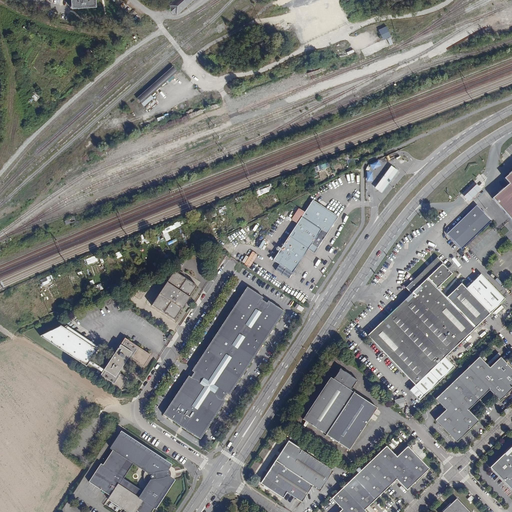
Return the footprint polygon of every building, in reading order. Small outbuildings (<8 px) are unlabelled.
[(96,7),(96,0),(70,0),(71,8),(96,7)] [(111,0),(130,16),(134,11),(121,0),(111,0)] [(174,0),(169,5),(171,7),(169,8),(173,13),(175,11),(176,13),(191,0),(174,0)] [(143,19),(134,11),(130,16),(138,23),(143,19)] [(387,26),(379,30),(384,40),(392,37),(387,26)] [(361,30),(352,34),(356,44),(366,40),(361,30)] [(95,64),(97,66),(101,62),(96,57),(92,60),(92,61),(95,64)] [(178,72),(173,66),(137,98),(141,103),(178,72)] [(370,165),(372,170),(381,166),(378,160),(370,165)] [(391,166),(375,188),(382,193),(398,171),(391,166)] [(492,198),(511,221),(511,173),(506,179),(510,183),(509,184),(492,198)] [(282,275),(287,278),(288,279),(308,249),(314,253),(322,240),(337,217),(312,200),(304,213),(299,209),(292,220),(297,224),(272,260),(279,264),(285,269),(282,275)] [(459,222),(472,239),(491,220),(476,205),(459,222)] [(461,249),(472,239),(459,222),(446,234),(461,249)] [(413,293),(367,336),(415,385),(409,391),(419,401),(454,368),(445,359),(506,300),(482,275),(467,289),(462,284),(447,298),(438,289),(453,275),(438,259),(408,288),(413,293)] [(275,270),(282,275),(285,269),(279,264),(275,270)] [(196,286),(173,271),(150,306),(174,321),(196,286)] [(282,311),(275,307),(276,306),(275,305),(274,306),(269,302),(267,301),(266,302),(267,303),(266,304),(260,300),(261,299),(262,299),(262,298),(260,296),(260,297),(255,293),(253,291),(253,292),(247,288),(246,287),(245,288),(246,289),(242,294),(240,296),(241,296),(237,302),(237,301),(236,303),(232,309),(230,311),(231,311),(227,317),(227,316),(226,318),(226,319),(223,324),(222,324),(220,326),(221,327),(218,332),(217,331),(216,333),(217,333),(253,357),(253,358),(255,356),(254,355),(258,350),(259,348),(263,342),(263,343),(265,341),(264,340),(268,335),(270,333),(269,333),(273,327),(273,328),(274,326),(274,325),(277,320),(278,320),(279,318),(283,311),(282,310),(282,311)] [(65,327),(62,326),(40,336),(85,367),(96,350),(95,349),(87,344),(85,338),(81,339),(79,334),(76,335),(73,330),(70,331),(68,326),(65,327)] [(196,364),(197,364),(193,370),(192,369),(191,371),(193,372),(193,371),(194,372),(190,378),(189,377),(188,376),(187,377),(188,378),(184,384),(183,383),(182,385),(183,385),(179,391),(179,390),(177,392),(178,393),(174,398),(172,401),(171,400),(168,405),(169,406),(167,408),(168,408),(164,414),(164,413),(162,415),(164,416),(170,419),(169,420),(172,421),(177,424),(180,426),(180,427),(183,429),(183,428),(186,429),(185,430),(190,434),(191,433),(193,435),(198,439),(199,438),(200,439),(205,433),(204,433),(206,430),(207,430),(210,426),(209,425),(211,423),(210,422),(214,417),(215,417),(216,415),(215,415),(219,409),(220,409),(221,408),(220,407),(224,402),(225,400),(224,399),(223,400),(222,399),(226,393),(228,394),(227,394),(229,395),(230,393),(233,388),(235,386),(234,386),(238,380),(238,381),(240,378),(239,378),(243,372),(244,371),(246,367),(253,357),(217,333),(213,339),(212,339),(211,341),(212,341),(208,347),(207,346),(206,348),(207,349),(203,355),(202,354),(201,356),(202,357),(198,362),(197,362),(196,364)] [(96,347),(85,338),(87,344),(95,349),(96,347)] [(120,390),(123,385),(125,380),(126,378),(116,372),(118,369),(119,369),(121,367),(121,365),(127,357),(141,366),(142,366),(143,366),(149,357),(149,355),(124,338),(99,377),(118,390),(120,390)] [(480,356),(435,399),(446,409),(435,419),(456,442),(478,421),(469,411),(490,390),(499,401),(511,388),(511,368),(501,357),(490,368),(480,356)] [(87,363),(101,373),(103,371),(89,361),(87,363)] [(331,378),(303,420),(352,452),(380,410),(352,392),(359,381),(341,369),(334,380),(331,378)] [(398,408),(404,407),(404,398),(394,400),(395,405),(397,404),(398,408)] [(111,494),(109,496),(107,499),(126,511),(135,511),(136,511),(137,511),(151,511),(154,508),(152,507),(171,478),(170,478),(168,477),(168,475),(169,474),(169,472),(168,472),(167,470),(168,469),(169,467),(119,435),(110,448),(112,450),(102,465),(100,464),(88,482),(101,491),(102,488),(111,494)] [(333,471),(289,442),(261,483),(282,497),(286,492),(302,502),(313,486),(320,491),(333,471)] [(386,446),(331,499),(342,509),(339,511),(366,511),(364,510),(396,479),(407,490),(429,469),(408,447),(396,457),(386,446)] [(511,446),(490,468),(511,490),(511,446)] [(468,511),(456,499),(443,511),(468,511)]
